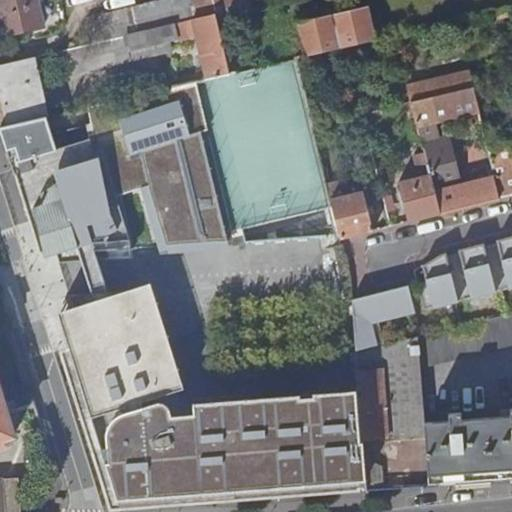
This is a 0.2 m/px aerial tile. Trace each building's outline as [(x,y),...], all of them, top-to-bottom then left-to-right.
[(0,0),(0,12),(6,35),(45,26),(38,0),(0,0)] [(87,18),(93,44),(199,19),(195,0),(163,0),(158,1),(159,6),(138,11),(137,6),(87,18)] [(216,15),(212,0),(195,0),(199,19),(215,15),(216,15)] [(302,0),(298,0),(281,4),(284,15),(305,10),(302,0)] [(376,40),(376,39),(368,6),(298,23),(305,55),(305,56),(376,40)] [(229,74),(229,73),(216,20),(215,15),(199,19),(93,44),(71,49),(47,54),(53,79),(171,50),(167,37),(175,35),(176,40),(196,35),(207,78),(207,79),(229,74)] [(0,126),(34,119),(45,116),(46,116),(32,58),(0,65),(0,97),(2,104),(0,103),(0,126)] [(412,103),(473,88),(470,71),(406,86),(410,103),(412,103)] [(34,119),(0,126),(0,129),(10,163),(39,254),(55,249),(59,248),(60,251),(78,246),(84,244),(87,254),(96,251),(94,245),(101,243),(104,251),(134,249),(121,195),(153,186),(168,247),(203,246),(203,253),(214,253),(213,245),(229,244),(201,129),(208,128),(197,80),(172,86),(87,106),(92,133),(87,134),(89,139),(56,149),(45,116),(34,119)] [(479,113),(473,88),(412,103),(424,153),(427,165),(430,176),(439,214),(466,207),(461,185),(452,152),(442,154),(439,140),(435,122),(479,113)] [(449,138),(439,140),(442,154),(452,152),(449,138)] [(511,145),(488,151),(491,164),(494,177),(499,199),(511,195),(511,145)] [(417,168),(427,165),(424,153),(413,155),(417,168)] [(494,177),(491,164),(471,169),(474,182),(494,177)] [(397,184),(407,222),(439,214),(430,176),(397,184)] [(478,204),(499,199),(494,177),(474,182),(472,182),(478,204)] [(332,201),(341,239),(372,231),(363,192),(336,198),(335,194),(340,193),(337,181),(327,183),(332,201)] [(466,207),(478,204),(472,182),(461,185),(466,207)] [(416,283),(423,309),(511,287),(511,236),(504,238),(505,240),(496,242),(497,243),(484,246),(483,244),(467,248),(467,250),(459,252),(447,256),(446,253),(442,254),(421,265),(425,280),(416,283)] [(78,246),(92,293),(109,292),(96,251),(87,254),(84,244),(78,246)] [(102,453),(93,456),(110,510),(161,506),(203,503),(367,491),(366,482),(363,448),(363,438),(362,438),(361,427),(358,391),(357,391),(181,403),(177,389),(183,387),(151,283),(131,289),(109,292),(92,293),(70,295),(76,315),(60,320),(69,348),(102,453)] [(356,352),(384,345),(377,321),(376,317),(382,315),(383,319),(414,312),(407,285),(351,299),(356,352)] [(511,343),(511,312),(479,321),(481,351),(511,343)] [(420,366),(481,351),(479,321),(436,332),(418,336),(420,366)] [(385,427),(424,423),(420,366),(418,336),(384,345),(356,352),(357,372),(381,370),(385,427)] [(367,491),(379,490),(378,470),(368,460),(366,438),(386,436),(385,427),(381,370),(357,372),(358,391),(361,427),(362,438),(363,438),(363,448),(366,482),(367,491)] [(0,445),(4,445),(1,438),(13,434),(0,393),(0,445)] [(511,480),(511,409),(510,410),(511,416),(487,418),(491,482),(511,480)] [(429,486),(491,482),(487,418),(462,419),(461,413),(449,414),(450,421),(424,423),(429,486)]
